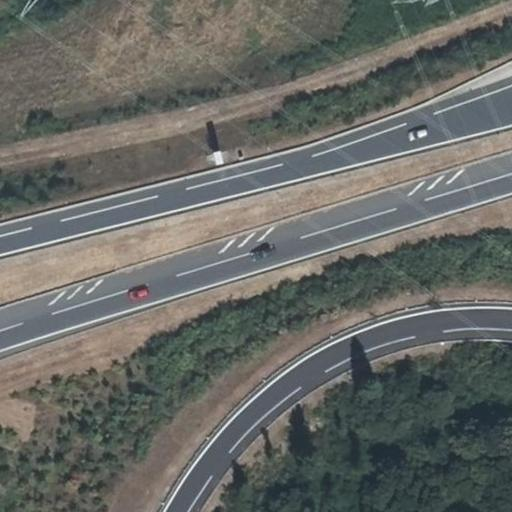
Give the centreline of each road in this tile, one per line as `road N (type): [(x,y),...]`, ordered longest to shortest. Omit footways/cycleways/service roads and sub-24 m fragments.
road 1 (motorway): [(511,176),(0,338)]
road 2 (track): [(0,159),(296,92),(511,11)]
road 3 (motorway): [(511,100),(309,164),(0,244)]
road 4 (motorway): [(176,511),(241,424),(322,361),(415,326),(511,321)]
